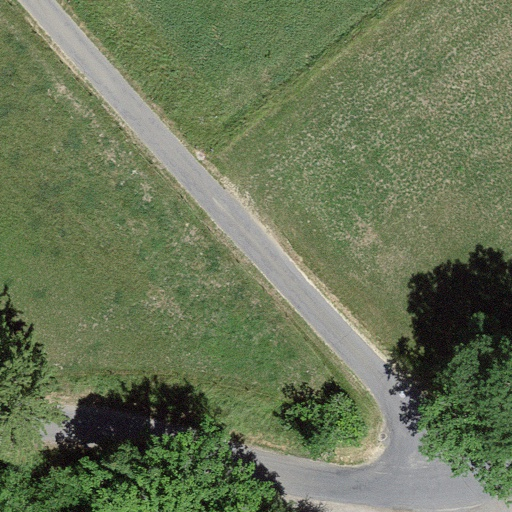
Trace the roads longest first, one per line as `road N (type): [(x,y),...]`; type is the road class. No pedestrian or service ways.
road 1 (residential): [(22,0),(484,511)]
road 2 (unclassified): [(363,511),(203,451),(0,424)]
